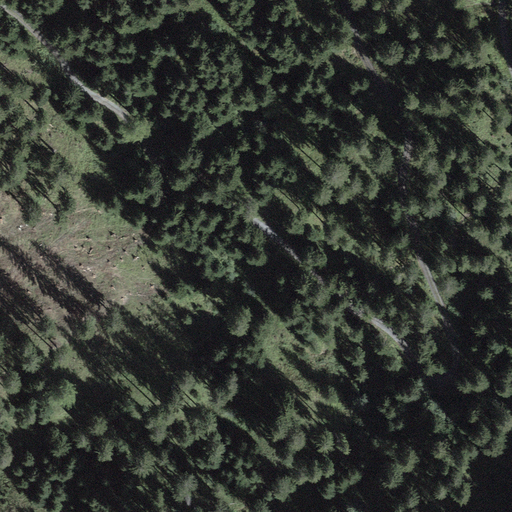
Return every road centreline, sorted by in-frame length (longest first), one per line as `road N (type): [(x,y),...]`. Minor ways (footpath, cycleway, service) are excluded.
road 1 (track): [(511,474),(452,424),(437,386),(395,334),(350,308),(274,231),(180,185),(1,0)]
road 2 (track): [(437,386),(455,356),(404,199),(408,133),(342,0)]
